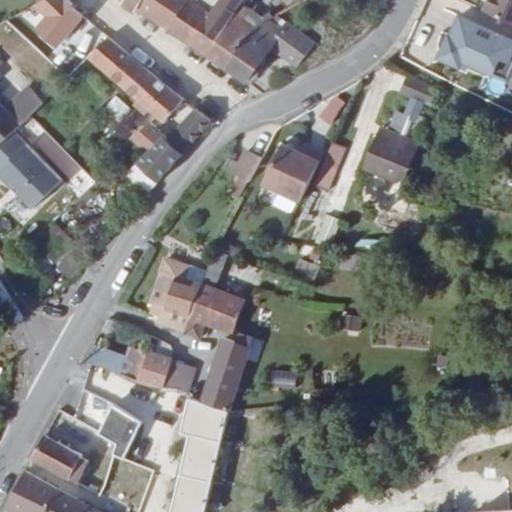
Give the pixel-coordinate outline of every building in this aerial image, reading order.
[(121,0),(134,8),(139,0),(121,0)] [(139,0),(134,8),(164,28),(184,0),(139,0)] [(241,0),(184,0),(164,28),(202,54),(232,13),(241,0)] [(511,0),(489,0),(485,11),(511,23),(511,0)] [(86,24),(72,12),(55,33),(70,44),(86,24)] [(248,25),(232,13),(202,54),(221,66),(248,25)] [(501,82),(511,52),(511,37),(451,13),(434,56),(501,82)] [(0,40),(27,72),(43,58),(9,19),(0,26),(0,40)] [(221,66),(245,82),(270,45),(294,61),(306,43),(278,24),(274,31),(260,19),(248,25),(221,66)] [(106,39),(88,57),(137,99),(133,103),(145,113),(148,109),(163,122),(181,100),(106,39)] [(435,90),(407,76),(398,94),(410,99),(402,114),(394,111),(386,128),(393,131),(389,139),(374,133),(358,164),(387,178),(401,170),(415,145),(412,142),(419,123),(411,120),(419,105),(425,108),(435,90)] [(0,141),(36,107),(15,86),(0,100),(0,141)] [(332,93),(316,115),(329,124),(345,102),(332,93)] [(147,151),(144,148),(130,163),(151,182),(206,121),(191,109),(167,137),(163,134),(148,150),(147,151)] [(148,150),(163,134),(157,129),(147,120),(131,136),(144,148),(147,151),(148,150)] [(393,131),(386,128),(378,124),(374,133),(389,139),(393,131)] [(306,141),(281,129),(262,169),(303,188),(324,144),(308,136),(306,141)] [(0,162),(0,179),(31,210),(62,179),(23,140),(0,162)] [(331,141),(312,184),(329,191),(347,148),(331,141)] [(246,177),(257,152),(242,146),(236,160),(227,156),(222,167),(246,177)] [(118,177),(139,196),(151,182),(130,163),(123,170),(118,177)] [(315,243),(330,247),(339,217),(324,213),(315,243)] [(228,328),(230,324),(241,299),(212,286),(227,252),(216,248),(207,271),(201,283),(188,314),(185,322),(206,329),(209,322),(228,328)] [(22,256),(9,267),(25,284),(38,272),(22,256)] [(184,261),(168,256),(163,270),(180,276),(184,261)] [(294,272),(314,278),(318,265),(298,259),(294,272)] [(207,271),(184,261),(180,276),(201,283),(207,271)] [(188,314),(201,283),(180,276),(163,270),(151,299),(188,314)] [(343,313),(341,329),(360,332),(362,316),(343,313)] [(222,337),(211,369),(199,399),(228,406),(236,385),(253,337),(236,327),(232,337),(222,337)] [(114,351),(90,343),(81,358),(123,371),(128,357),(112,353),(114,351)] [(159,382),(168,355),(133,344),(123,371),(159,382)] [(159,382),(173,386),(181,360),(168,355),(159,382)] [(80,452),(42,432),(28,457),(67,476),(80,452)] [(17,511),(39,511),(54,487),(22,469),(11,489),(4,505),(17,511)] [(101,511),(94,508),(54,487),(39,511),(101,511)]
